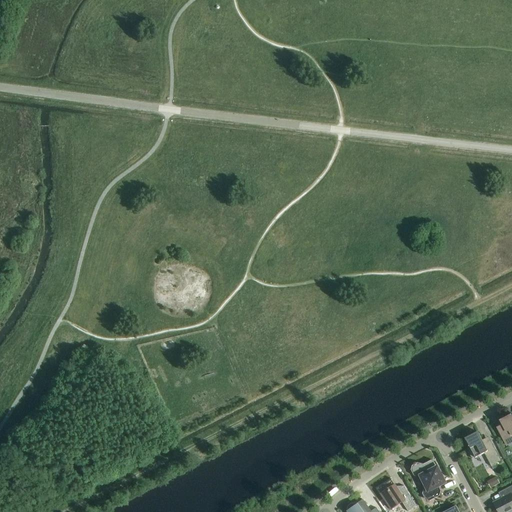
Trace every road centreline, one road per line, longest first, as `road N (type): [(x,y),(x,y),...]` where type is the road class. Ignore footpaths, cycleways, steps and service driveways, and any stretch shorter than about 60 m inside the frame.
road 1 (unclassified): [(0,87),(511,150)]
road 2 (track): [(511,286),(64,511)]
road 3 (residential): [(326,511),(376,470),(441,435)]
